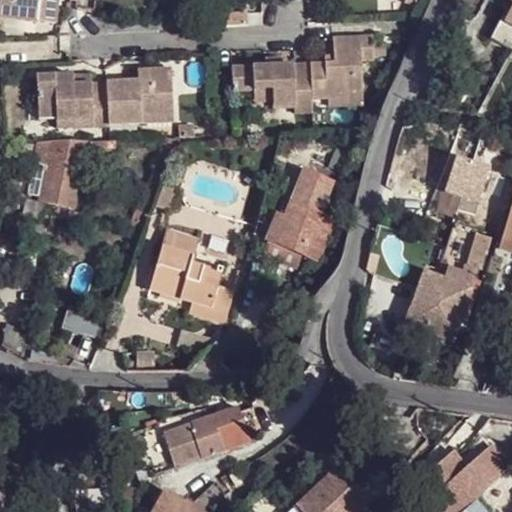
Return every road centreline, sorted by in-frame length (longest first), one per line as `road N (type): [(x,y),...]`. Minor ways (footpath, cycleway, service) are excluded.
road 1 (residential): [(343,288),(324,302),(315,349),(294,369),(269,377),(96,387),(63,383),(0,356)]
road 2 (residential): [(343,288),(388,117),(442,0)]
road 3 (residential): [(511,411),(392,393),(351,373),(337,336),(343,288)]
